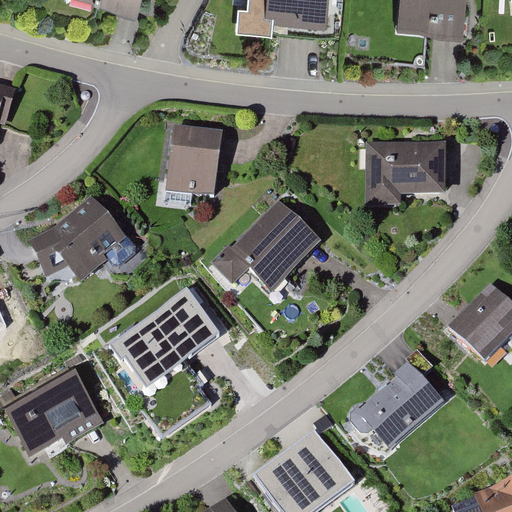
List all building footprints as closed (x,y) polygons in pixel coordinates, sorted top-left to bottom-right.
[(71,0),(71,3),(123,14),(122,19),(134,22),(135,15),(142,14),(145,0),(71,0)] [(272,40),(273,25),(328,31),(330,0),(249,0),(249,12),(238,11),(236,35),(272,40)] [(398,0),(395,48),(465,53),(468,0),(398,0)] [(0,147),(3,149),(15,110),(0,105),(0,147)] [(449,196),(447,144),(368,147),(370,198),(382,198),(383,209),(403,208),(403,197),(449,196)] [(212,219),(220,155),(171,149),(161,225),(186,229),(188,216),(212,219)] [(69,283),(84,297),(111,273),(115,278),(120,279),(138,265),(95,210),(61,240),(30,255),(48,292),(69,283)] [(251,288),(277,314),(329,261),(280,212),(214,279),(237,301),(251,288)] [(454,333),(494,371),(511,352),(511,304),(496,289),(454,333)] [(1,300),(13,322),(23,317),(11,295),(1,300)] [(0,351),(16,344),(0,305),(0,351)] [(175,379),(182,388),(222,358),(185,310),(137,346),(132,340),(101,363),(119,386),(134,375),(150,398),(175,379)] [(408,365),(435,397),(446,388),(417,353),(406,362),(408,365)] [(352,416),(351,425),(360,436),(369,436),(373,433),(390,453),(444,406),(435,397),(408,365),(395,377),(398,380),(360,413),(358,410),(352,416)] [(76,462),(114,440),(78,378),(7,419),(38,472),(70,453),(76,462)] [(253,476),(279,511),(320,511),(356,486),(315,431),(253,476)] [(511,511),(511,499),(478,511),(511,511)] [(212,511),(234,511),(229,502),(212,511)]
